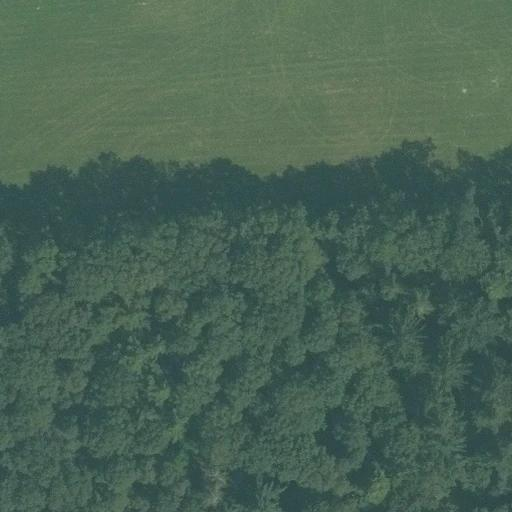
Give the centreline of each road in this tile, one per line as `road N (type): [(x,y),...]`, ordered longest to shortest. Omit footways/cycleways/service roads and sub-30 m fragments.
road 1 (track): [(511,239),(0,260)]
road 2 (track): [(359,245),(442,460),(511,458)]
